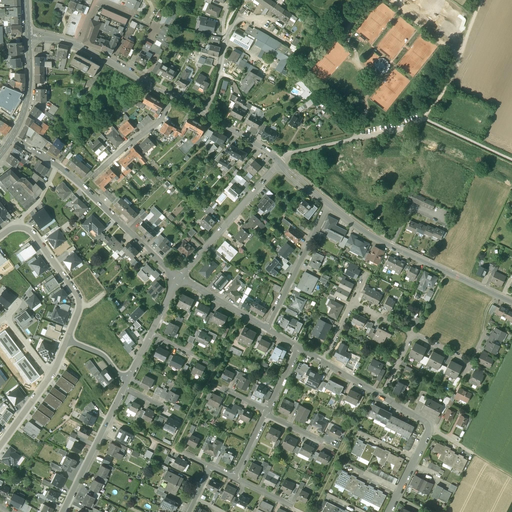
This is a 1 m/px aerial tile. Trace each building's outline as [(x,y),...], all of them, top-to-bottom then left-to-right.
[(79,4),(70,1),(67,0),(65,0),(61,6),(61,7),(64,7),(65,7),(67,8),(66,11),(72,14),(73,11),(73,10),(76,11),(81,13),(82,9),(80,9),(82,5),(79,5),(79,4)] [(137,1),(134,0),(127,0),(125,6),(133,9),(137,1)] [(274,2),(270,0),(260,0),(259,2),(266,7),(269,9),(274,2)] [(274,2),(269,9),(272,12),(277,4),(274,2)] [(210,5),(209,4),(205,12),(217,17),(221,9),(210,5)] [(280,6),(277,4),(272,12),(280,17),(285,10),(280,6)] [(20,7),(11,8),(11,11),(10,12),(10,11),(6,11),(6,12),(3,12),(3,16),(3,17),(14,16),(20,16),(20,7)] [(128,19),(100,7),(94,21),(101,23),(102,23),(112,27),(116,29),(113,35),(115,36),(120,38),(128,19)] [(292,15),(285,10),(280,17),(280,18),(287,22),(292,15)] [(166,23),(172,25),(175,15),(170,13),(166,23)] [(298,19),(292,15),(287,22),(286,23),(287,24),(290,20),(292,21),(292,20),(295,22),(295,23),(298,19)] [(20,16),(14,16),(14,19),(10,20),(10,24),(20,23),(20,16)] [(91,19),(83,43),(93,47),(101,50),(104,44),(96,41),(95,41),(99,30),(102,23),(94,21),(91,19)] [(206,21),(203,20),(203,21),(201,29),(213,32),(215,23),(206,21)] [(112,27),(102,23),(101,23),(102,23),(99,30),(110,34),(112,27)] [(20,25),(10,26),(11,34),(17,33),(18,35),(21,35),(20,25)] [(171,29),(164,26),(154,45),(157,46),(160,48),(164,41),(171,29)] [(258,39),(265,44),(269,37),(265,35),(266,33),(263,32),(261,32),(255,28),(254,30),(251,28),(250,30),(248,28),(245,32),(249,34),(255,38),(258,39)] [(246,36),(245,39),(234,33),(230,39),(248,49),(254,40),(248,37),(246,36)] [(277,42),(269,37),(265,44),(273,48),(277,42)] [(265,44),(258,39),(255,45),(262,49),(265,44)] [(110,42),(106,40),(104,44),(101,50),(112,55),(116,45),(112,43),(110,42)] [(126,41),(120,52),(122,53),(123,54),(125,56),(127,55),(128,52),(129,50),(130,50),(133,44),(132,44),(133,42),(128,40),(127,41),(126,41)] [(283,45),(277,42),(273,48),(278,51),(288,57),(292,50),(287,47),(288,46),(284,44),(283,45)] [(22,43),(8,43),(9,56),(15,55),(23,54),(22,43)] [(147,50),(143,47),(140,53),(149,58),(146,62),(148,62),(152,55),(152,54),(153,52),(154,52),(157,46),(154,45),(152,44),(149,49),(147,50)] [(273,48),(265,44),(262,49),(265,52),(275,57),(278,51),(273,48)] [(221,48),(211,45),(210,51),(209,54),(218,57),(221,48)] [(240,54),(234,51),(229,60),(232,62),(238,65),(241,60),(238,58),(240,54)] [(288,57),(278,51),(275,57),(281,60),(275,70),(285,75),(287,72),(282,69),(289,57),(288,57)] [(100,66),(76,53),(70,64),(94,77),(98,69),(99,69),(100,66)] [(149,58),(140,53),(136,60),(144,65),(146,62),(149,58)] [(42,57),(34,57),(34,65),(43,67),(44,67),(44,62),(44,57),(42,57)] [(15,59),(9,59),(9,60),(10,65),(12,65),(12,68),(13,69),(14,69),(16,68),(21,68),(21,64),(19,64),(19,59),(15,59)] [(379,59),(375,64),(377,65),(373,70),(373,71),(378,75),(379,75),(380,73),(380,72),(382,72),(388,64),(388,63),(383,59),(379,59)] [(241,60),(238,65),(240,66),(244,68),(247,63),(241,60)] [(238,65),(232,62),(229,66),(236,70),(238,65)] [(255,67),(247,63),(244,68),(252,72),(255,67)] [(177,72),(162,64),(157,72),(172,80),(177,72)] [(43,67),(34,65),(34,75),(43,75),(43,67)] [(246,77),(242,82),(244,83),(240,89),(246,93),(254,83),(256,85),(262,79),(250,72),(246,77)] [(207,77),(200,73),(195,82),(196,83),(193,87),(198,90),(199,87),(205,91),(209,83),(205,81),(207,77)] [(24,74),(14,74),(14,81),(15,81),(24,84),(24,74)] [(43,75),(34,75),(34,83),(43,83),(43,75)] [(186,77),(183,75),(178,84),(185,88),(188,81),(185,79),(186,77)] [(24,84),(15,81),(13,87),(19,88),(19,89),(19,92),(23,94),(24,84)] [(312,92),(305,85),(302,88),(306,91),(304,94),(305,96),(304,97),(306,99),(312,92)] [(46,89),(36,89),(35,101),(40,101),(40,103),(46,103),(46,89)] [(156,99),(148,94),(143,103),(145,105),(146,104),(152,107),(156,99)] [(238,97),(232,94),(230,100),(235,103),(238,97)] [(244,101),(238,97),(235,103),(233,106),(234,106),(237,107),(239,104),(242,105),(244,101)] [(165,104),(156,99),(152,107),(158,111),(157,111),(160,113),(165,104)] [(41,112),(34,106),(29,113),(36,118),(41,112)] [(237,107),(234,106),(232,111),(230,114),(235,117),(240,109),(237,107)] [(256,118),(260,110),(257,108),(255,111),(252,110),(247,118),(248,119),(251,115),(256,118)] [(245,112),(240,109),(235,117),(241,120),(245,112)] [(47,112),(46,111),(44,114),(51,119),(53,116),(47,112)] [(256,118),(251,115),(248,119),(246,123),(249,124),(252,126),(256,118)] [(299,118),(294,116),(290,124),(297,128),(300,122),(301,120),(299,118)] [(40,129),(32,123),(33,120),(28,117),(24,124),(34,131),(38,134),(41,136),(47,129),(48,130),(48,129),(47,128),(48,127),(44,124),(40,129)] [(189,117),(184,127),(186,128),(187,127),(193,130),(197,122),(189,117)] [(256,118),(252,126),(257,129),(261,121),(257,118),(256,118)] [(128,121),(119,129),(122,132),(125,136),(134,128),(128,121)] [(174,127),(165,122),(160,131),(168,136),(172,129),(173,130),(174,127)] [(206,127),(197,122),(193,130),(199,134),(198,135),(200,136),(206,127)] [(5,135),(11,128),(4,123),(1,128),(0,128),(0,132),(4,136),(5,135)] [(34,131),(25,125),(21,131),(26,134),(30,137),(34,131)] [(267,127),(263,125),(257,134),(262,136),(267,127)] [(257,129),(252,126),(249,130),(249,131),(255,134),(258,129),(257,129)] [(119,133),(114,127),(111,129),(113,131),(117,136),(119,134),(119,133)] [(277,132),(267,127),(262,136),(272,141),(275,136),(276,136),(277,135),(277,133),(277,132)] [(213,133),(208,130),(205,135),(206,136),(209,138),(209,137),(210,138),(213,133)] [(221,134),(215,130),(213,133),(210,138),(212,139),(216,141),(221,134)] [(26,134),(21,131),(18,137),(23,140),(25,137),(26,134)] [(113,131),(108,136),(116,146),(122,141),(117,136),(113,131)] [(41,136),(38,134),(31,145),(41,150),(48,141),(41,136)] [(221,134),(216,141),(219,143),(220,144),(222,145),(223,144),(227,137),(221,134)] [(100,137),(89,146),(94,152),(98,148),(100,150),(104,147),(102,145),(103,145),(101,143),(103,141),(100,137)] [(57,138),(53,145),(60,151),(64,144),(57,138)] [(148,138),(139,145),(143,149),(146,152),(154,145),(148,138)] [(217,148),(214,144),(207,149),(211,154),(217,148)] [(14,145),(11,151),(14,153),(17,155),(19,152),(21,153),(22,150),(14,145)] [(53,145),(48,151),(56,157),(60,151),(53,145)] [(239,149),(233,146),(232,145),(230,145),(230,147),(229,149),(228,148),(226,151),(231,154),(230,156),(232,157),(234,158),(239,149)] [(133,147),(126,154),(132,161),(137,156),(138,157),(140,155),(133,147)] [(244,152),(239,149),(234,158),(236,159),(238,160),(239,158),(243,160),(245,156),(246,155),(247,155),(247,154),(246,153),(245,152),(244,152)] [(215,160),(219,162),(221,159),(224,154),(221,153),(215,160)] [(12,156),(9,154),(5,161),(13,167),(16,162),(18,163),(19,162),(17,160),(15,158),(12,156)] [(126,154),(118,160),(125,168),(127,167),(127,166),(132,161),(126,154)] [(81,162),(75,157),(69,164),(75,169),(81,162)] [(250,165),(247,169),(254,175),(261,167),(254,161),(250,165)] [(81,162),(75,169),(84,177),(85,175),(89,170),(90,170),(81,162)] [(40,164),(36,170),(44,175),(48,169),(40,164)] [(110,168),(103,175),(109,182),(114,177),(115,178),(117,176),(110,168)] [(10,169),(0,176),(0,180),(2,184),(8,179),(13,184),(15,182),(18,179),(19,179),(10,169)] [(245,177),(249,181),(254,176),(249,172),(245,177)] [(235,178),(243,185),(247,181),(238,174),(235,178)] [(109,182),(103,175),(95,181),(102,189),(104,187),(104,186),(109,182)] [(13,184),(8,179),(2,184),(5,187),(9,191),(12,194),(22,206),(32,196),(20,185),(15,182),(13,184)] [(24,180),(21,183),(20,185),(32,196),(34,198),(42,190),(35,184),(32,188),(24,180)] [(62,182),(56,188),(59,191),(61,194),(59,196),(63,200),(72,192),(62,182)] [(233,184),(228,190),(236,197),(241,191),(236,186),(233,184)] [(7,193),(3,197),(6,200),(12,194),(9,191),(7,193)] [(436,203),(413,193),(412,195),(435,205),(436,203)] [(264,198),(258,206),(264,211),(270,204),(272,205),(274,202),(265,195),(263,197),(264,198)] [(435,205),(412,195),(410,200),(432,211),(435,205)] [(32,196),(22,206),(26,211),(37,200),(34,198),(32,196)] [(89,208),(79,198),(73,204),(74,205),(78,209),(75,213),(79,217),(89,208)] [(129,206),(121,198),(114,205),(123,213),(129,206)] [(299,207),(304,212),(306,213),(311,206),(304,200),(299,207)] [(0,222),(10,215),(0,202),(0,222)] [(304,212),(302,214),(309,219),(318,208),(313,204),(311,206),(306,213),(304,212)] [(137,214),(129,206),(123,213),(131,221),(137,214)] [(210,206),(205,212),(208,215),(209,216),(214,210),(210,206)] [(162,214),(154,207),(150,211),(154,215),(149,219),(146,223),(151,227),(154,223),(159,218),(162,214)] [(43,209),(37,213),(46,224),(51,220),(46,213),(43,209)] [(141,215),(139,217),(142,220),(148,215),(145,211),(141,215)] [(40,228),(46,224),(37,213),(32,217),(40,228)] [(106,228),(92,215),(83,225),(88,230),(91,226),(99,234),(100,234),(102,232),(106,228)] [(208,215),(200,223),(209,230),(216,222),(209,216),(208,215)] [(254,215),(246,223),(250,227),(253,229),(257,225),(261,227),(263,224),(260,221),(260,220),(254,215)] [(338,220),(328,215),(325,220),(328,222),(333,224),(336,225),(338,220)] [(159,218),(154,223),(157,226),(162,220),(159,218)] [(291,224),(284,218),(282,221),(289,227),(291,224)] [(146,223),(144,221),(138,227),(144,233),(151,227),(146,223)] [(414,223),(410,221),(408,226),(407,228),(415,232),(416,230),(418,226),(414,224),(414,223)] [(333,224),(328,222),(325,227),(325,228),(330,230),(331,230),(333,224)] [(423,225),(419,223),(418,226),(416,230),(423,234),(424,232),(426,228),(422,226),(423,225)] [(336,225),(333,224),(331,230),(330,230),(327,236),(340,243),(343,237),(344,237),(347,231),(336,225)] [(243,225),(240,227),(242,229),(248,234),(250,232),(248,230),(243,225)] [(431,228),(427,226),(426,228),(424,232),(432,236),(433,235),(435,230),(431,228)] [(153,229),(151,227),(144,233),(151,240),(156,235),(157,233),(153,229)] [(299,239),(302,236),(291,227),(285,234),(296,242),(297,242),(298,242),(299,240),(299,239)] [(196,232),(191,228),(187,232),(187,233),(192,237),(196,232)] [(440,230),(436,228),(435,230),(433,235),(441,239),(442,236),(444,232),(440,231),(440,230)] [(242,229),(235,238),(237,240),(241,243),(241,242),(246,236),(248,234),(242,229)] [(56,247),(66,241),(58,230),(47,238),(53,246),(54,245),(56,247)] [(99,234),(96,237),(98,240),(104,234),(102,232),(100,234),(99,234)] [(192,237),(187,233),(183,237),(188,241),(192,237)] [(357,237),(351,234),(348,239),(347,242),(353,245),(357,238),(357,237)] [(120,242),(114,236),(110,239),(106,243),(107,244),(112,249),(113,250),(117,245),(120,242)] [(343,237),(340,243),(338,246),(343,248),(347,242),(348,239),(344,237),(343,237)] [(369,244),(357,238),(353,245),(351,249),(352,251),(354,252),(355,251),(356,250),(360,252),(359,253),(360,255),(362,256),(363,255),(369,244)] [(167,244),(164,241),(163,241),(159,247),(165,253),(170,247),(167,244)] [(184,241),(177,248),(187,257),(194,249),(184,241)] [(226,241),(217,251),(221,253),(222,251),(231,259),(237,251),(226,241)] [(134,248),(129,242),(124,248),(122,249),(123,249),(120,252),(118,254),(122,259),(127,254),(134,248)] [(282,255),(285,258),(293,249),(287,243),(279,253),(282,255)] [(19,253),(24,260),(35,252),(30,245),(22,251),(19,253)] [(383,252),(374,247),(371,254),(372,255),(370,259),(375,262),(375,261),(379,262),(380,258),(381,255),(382,255),(383,253),(383,252)] [(134,248),(127,254),(132,259),(134,258),(139,252),(134,248)] [(70,256),(63,261),(69,270),(81,262),(75,253),(73,251),(69,254),(70,256)] [(315,252),(308,265),(318,270),(321,263),(324,257),(315,252)] [(394,258),(390,256),(386,264),(389,266),(388,268),(392,270),(393,268),(397,260),(398,259),(394,257),(394,258)] [(34,257),(27,262),(29,265),(31,265),(37,260),(34,257)] [(37,260),(31,265),(38,275),(48,269),(40,258),(37,260)] [(279,261),(275,258),(271,262),(272,263),(270,265),(269,264),(265,268),(269,272),(270,271),(275,276),(278,272),(277,271),(281,267),(282,265),(278,262),(279,261)] [(217,265),(210,259),(206,264),(206,265),(200,273),(206,278),(217,265)] [(289,266),(282,260),(280,262),(279,261),(278,262),(282,265),(281,267),(285,270),(289,266)] [(401,262),(397,260),(393,268),(396,270),(395,272),(399,274),(405,262),(402,261),(401,262)] [(154,271),(147,264),(137,274),(138,274),(138,273),(145,280),(145,281),(149,277),(151,274),(152,275),(155,272),(154,271)] [(356,269),(348,266),(348,267),(349,268),(346,273),(351,275),(352,277),(353,277),(355,278),(357,274),(359,273),(358,272),(359,271),(356,269)] [(483,267),(480,266),(476,274),(484,277),(487,269),(483,267)] [(415,269),(411,267),(407,275),(410,277),(409,279),(413,281),(415,277),(419,269),(416,268),(415,269)] [(160,274),(156,270),(154,271),(155,272),(152,275),(156,278),(160,274)] [(437,278),(425,272),(420,282),(421,282),(418,289),(424,291),(426,286),(428,286),(433,288),(437,278)] [(496,272),(495,272),(493,276),(491,281),(502,286),(506,277),(496,272)] [(306,273),(305,273),(302,279),(300,283),(301,284),(301,286),(301,287),(302,287),(301,289),(310,294),(310,293),(317,280),(317,279),(314,277),(309,275),(309,274),(306,273)] [(228,281),(221,274),(211,283),(211,284),(212,283),(219,290),(218,291),(219,291),(223,287),(223,286),(225,284),(228,281)] [(59,284),(54,277),(53,278),(46,282),(43,285),(48,292),(59,284)] [(345,280),(342,279),(342,280),(340,283),(341,284),(339,287),(349,292),(353,284),(345,280)] [(233,285),(226,293),(235,301),(240,295),(235,291),(241,284),(237,281),(233,285)] [(157,282),(153,286),(148,291),(153,296),(156,293),(157,294),(163,288),(157,282)] [(34,295),(31,291),(33,289),(31,286),(26,292),(30,298),(34,295)] [(349,292),(339,287),(338,291),(337,291),(335,293),(335,295),(337,296),(345,300),(346,300),(349,292)] [(368,287),(367,287),(364,294),(362,299),(365,300),(366,299),(370,301),(374,292),(371,290),(372,289),(368,287)] [(67,296),(62,289),(61,290),(54,295),(51,297),(54,301),(57,299),(59,302),(67,296)] [(0,302),(4,305),(7,307),(14,299),(7,293),(4,291),(0,295),(0,302)] [(379,293),(375,291),(374,292),(370,301),(369,302),(373,304),(373,303),(377,305),(382,295),(379,294),(379,293)] [(194,300),(182,294),(177,305),(189,311),(194,300)] [(295,294),(294,294),(293,297),(292,297),(291,297),(290,297),(290,298),(290,299),(290,300),(292,301),(288,309),(287,308),(285,312),(293,315),(296,309),(300,311),(305,300),(298,297),(299,295),(295,294)] [(26,301),(31,308),(39,302),(34,295),(30,298),(26,301)] [(392,299),(388,297),(382,309),(386,311),(386,309),(390,311),(395,302),(392,300),(392,299)] [(252,302),(246,298),(242,305),(248,309),(249,308),(252,302)] [(123,305),(126,308),(131,302),(127,299),(123,305)] [(334,302),(330,300),(327,305),(332,307),(328,315),(336,319),(342,306),(334,302)] [(260,305),(253,301),(252,302),(249,308),(256,312),(260,305)] [(210,308),(199,302),(194,313),(205,318),(206,317),(208,311),(210,308)] [(61,305),(59,310),(67,313),(70,306),(65,304),(61,305)] [(267,309),(260,305),(256,312),(263,316),(267,309)] [(508,310),(502,307),(502,306),(501,305),(499,308),(496,314),(501,316),(502,315),(505,316),(508,311),(508,310)] [(139,307),(130,316),(135,321),(138,318),(138,317),(143,311),(144,312),(139,307)] [(55,308),(51,319),(64,324),(69,313),(67,313),(59,310),(55,308)] [(25,310),(14,318),(22,329),(26,326),(25,325),(32,319),(30,317),(25,310)] [(228,317),(216,311),(214,314),(211,319),(211,320),(223,326),(228,317)] [(363,318),(359,316),(359,315),(356,314),(356,313),(351,322),(362,327),(366,319),(366,318),(366,319),(363,318),(363,317),(363,318)] [(416,319),(411,317),(409,322),(416,326),(419,321),(416,319)] [(291,318),(289,321),(283,318),(279,325),(286,328),(285,330),(292,333),(298,321),(291,318)] [(334,321),(328,318),(326,323),(330,325),(330,326),(331,326),(334,321)] [(307,322),(301,319),(297,326),(303,329),(307,322)] [(326,323),(320,321),(314,334),(325,340),(331,326),(330,326),(330,325),(326,323)] [(178,326),(170,322),(165,332),(170,335),(173,336),(178,326)] [(49,325),(44,336),(57,341),(60,333),(60,332),(54,330),(55,327),(49,325)] [(391,331),(379,325),(375,334),(373,338),(378,340),(379,339),(383,341),(386,335),(388,336),(391,331)] [(257,334),(245,328),(238,340),(250,346),(257,334)] [(495,328),(492,334),(492,333),(491,335),(496,338),(502,340),(504,336),(503,335),(504,332),(495,328)] [(132,335),(128,329),(121,334),(126,341),(125,341),(124,342),(125,344),(126,345),(126,344),(128,347),(129,347),(131,349),(134,347),(132,344),(137,341),(136,340),(132,335)] [(0,341),(9,335),(5,330),(0,333),(0,341)] [(206,333),(201,330),(200,332),(198,336),(196,340),(207,345),(210,339),(211,338),(207,336),(205,335),(206,333)] [(214,341),(217,335),(210,331),(207,336),(211,338),(210,339),(214,341)] [(12,341),(9,335),(0,341),(0,342),(4,347),(12,341)] [(195,338),(190,335),(187,341),(192,344),(195,338)] [(262,338),(257,347),(267,352),(269,348),(272,342),(265,339),(264,340),(262,338)] [(16,346),(12,341),(4,347),(8,352),(16,346)] [(494,343),(488,341),(487,342),(488,343),(485,349),(494,353),(495,350),(497,351),(499,346),(494,343)] [(50,345),(42,342),(40,348),(42,348),(40,353),(42,354),(42,355),(50,359),(55,347),(50,345)] [(350,354),(344,351),(347,346),(341,343),(335,355),(338,357),(337,359),(344,362),(345,360),(347,362),(350,354)] [(426,349),(415,343),(409,355),(420,361),(423,355),(426,349)] [(128,347),(126,344),(126,345),(123,346),(129,353),(132,351),(131,349),(129,347),(128,347)] [(284,348),(278,345),(272,357),(283,363),(285,359),(283,358),(280,356),(281,354),(284,348)] [(20,351),(16,346),(8,352),(11,358),(13,356),(20,351)] [(162,349),(158,347),(154,355),(159,358),(159,357),(165,360),(169,352),(163,349),(162,349)] [(242,352),(232,347),(229,352),(240,357),(242,352)] [(444,357),(433,351),(429,358),(427,363),(438,369),(441,364),(444,357)] [(488,354),(483,351),(478,362),(485,365),(486,364),(490,366),(493,360),(487,356),(488,354)] [(28,361),(24,356),(17,361),(15,362),(19,368),(28,361)] [(184,361),(174,356),(173,356),(170,364),(180,369),(184,361)] [(384,365),(373,359),(368,369),(378,374),(376,379),(380,381),(385,371),(381,369),(384,365)] [(462,366),(450,360),(447,367),(444,372),(456,378),(457,376),(462,366)] [(32,366),(28,361),(19,368),(23,373),(32,366)] [(206,368),(197,363),(195,366),(192,373),(195,374),(196,372),(202,375),(206,368)] [(299,363),(295,371),(299,373),(304,365),(299,363)] [(309,366),(304,364),(304,365),(299,373),(303,375),(300,381),(306,384),(310,376),(307,374),(309,369),(311,370),(311,368),(308,367),(309,366)] [(36,371),(32,366),(23,373),(27,378),(36,371)] [(228,370),(224,368),(220,376),(229,380),(233,372),(228,370)] [(100,373),(96,376),(97,376),(100,380),(100,381),(102,379),(107,385),(114,379),(105,369),(100,373)] [(311,370),(309,369),(307,374),(310,376),(306,384),(316,390),(323,376),(311,370)] [(476,372),(474,371),(469,382),(477,385),(479,382),(480,382),(483,376),(482,375),(483,372),(477,369),(476,372)] [(40,377),(36,371),(27,378),(31,383),(40,377)] [(72,386),(76,380),(69,375),(65,372),(61,377),(72,386)] [(250,381),(243,377),(243,375),(242,374),(239,380),(240,380),(237,386),(246,390),(250,381)] [(154,379),(145,375),(139,386),(149,390),(150,388),(151,387),(150,387),(154,379)] [(67,391),(72,386),(61,377),(56,383),(61,387),(67,391)] [(327,384),(325,383),(324,387),(333,391),(337,383),(330,380),(327,384)] [(406,385),(398,381),(393,392),(405,398),(407,393),(403,391),(406,385)] [(344,387),(337,383),(333,391),(340,395),(344,387)] [(267,389),(259,385),(254,394),(263,399),(263,398),(267,389)] [(20,386),(17,389),(22,396),(26,394),(20,386)] [(154,393),(160,396),(163,390),(157,387),(154,393)] [(163,390),(160,396),(165,399),(168,393),(166,392),(167,389),(164,387),(163,390)] [(60,402),(64,396),(57,392),(53,388),(48,394),(60,402)] [(456,395),(454,398),(455,398),(459,400),(460,398),(467,402),(471,394),(459,388),(456,395)] [(8,397),(14,405),(24,398),(22,396),(17,389),(12,392),(13,393),(8,397)] [(270,390),(267,389),(263,398),(268,401),(272,393),(269,391),(270,390)] [(168,393),(165,399),(174,404),(179,395),(170,390),(168,393)] [(361,395),(350,390),(347,396),(346,398),(353,402),(352,403),(356,405),(358,401),(361,395)] [(56,408),(60,402),(48,394),(44,400),(49,403),(56,408)] [(223,399),(213,394),(208,402),(218,406),(218,407),(220,404),(223,399)] [(450,399),(446,397),(443,402),(443,406),(442,408),(445,410),(447,404),(450,400),(450,399)] [(435,402),(427,398),(424,403),(421,410),(429,414),(435,402)] [(294,404),(284,399),(278,411),(286,414),(287,412),(290,414),(292,408),(293,407),(294,404)] [(140,405),(133,402),(129,409),(137,412),(137,413),(139,408),(140,405)] [(443,406),(435,402),(429,414),(437,418),(442,408),(443,406)] [(8,406),(6,409),(12,413),(14,410),(9,404),(8,406)] [(227,407),(223,415),(233,420),(236,413),(239,407),(234,404),(231,410),(227,407)] [(48,419),(52,413),(45,408),(41,405),(36,410),(48,419)] [(380,408),(375,405),(372,411),(369,416),(375,419),(380,408)] [(310,410),(301,406),(299,411),(300,412),(296,419),(303,423),(310,410)] [(386,411),(380,408),(375,419),(381,422),(386,411)] [(0,416),(0,418),(1,419),(5,422),(6,423),(13,414),(12,413),(6,409),(1,416),(0,416)] [(147,409),(146,412),(145,412),(143,418),(151,422),(154,416),(155,413),(147,409)] [(449,409),(448,409),(447,411),(444,417),(451,420),(455,412),(449,409)] [(43,425),(48,419),(36,410),(32,416),(37,420),(43,425)] [(253,414),(245,410),(242,416),(240,419),(248,423),(253,414)] [(386,411),(381,422),(387,425),(391,415),(392,413),(386,411)] [(81,415),(79,419),(92,426),(96,417),(87,413),(85,417),(81,415)] [(322,416),(318,414),(313,425),(319,428),(318,430),(322,432),(327,423),(321,420),(322,416)] [(397,418),(391,415),(387,425),(386,426),(392,429),(397,418)] [(462,416),(461,415),(460,418),(457,424),(464,427),(468,419),(462,416)] [(164,419),(159,416),(156,422),(161,425),(164,419)] [(172,419),(169,417),(167,420),(164,427),(174,433),(179,423),(172,419)] [(403,421),(397,418),(392,429),(397,432),(403,421)] [(409,424),(403,421),(397,432),(403,435),(409,424)] [(34,439),(40,430),(33,425),(29,422),(22,431),(34,439)] [(337,427),(330,424),(328,428),(330,429),(328,434),(337,439),(340,431),(336,429),(337,427)] [(414,427),(409,424),(403,435),(409,438),(410,435),(412,432),(414,427)] [(80,427),(78,430),(79,431),(77,434),(85,438),(89,431),(80,427)] [(281,432),(271,427),(266,437),(276,442),(277,440),(281,432)] [(132,435),(119,428),(115,437),(127,444),(132,435)] [(195,437),(191,435),(188,443),(196,447),(200,439),(196,437),(195,437)] [(287,435),(281,446),(292,452),(293,451),(295,446),(298,440),(294,438),(294,439),(287,435)] [(358,439),(353,450),(357,453),(356,455),(361,457),(362,455),(366,446),(362,444),(363,442),(358,439)] [(213,446),(208,444),(205,451),(204,451),(215,457),(218,451),(222,443),(216,440),(213,446)] [(77,443),(74,442),(70,449),(78,453),(82,445),(77,443)] [(447,447),(437,442),(433,449),(443,453),(440,459),(444,462),(450,449),(451,448),(447,446),(447,447)] [(117,446),(112,443),(107,453),(116,457),(120,447),(117,446)] [(314,448),(303,443),(301,448),(299,452),(309,457),(310,458),(312,454),(314,448)] [(372,446),(367,444),(366,446),(362,455),(366,457),(365,459),(370,461),(374,453),(375,450),(371,448),(372,446)] [(116,457),(115,457),(121,460),(125,450),(123,449),(120,447),(116,457)] [(387,452),(377,447),(375,450),(374,453),(383,458),(380,464),(384,466),(391,453),(391,452),(387,451),(387,452)] [(2,458),(3,459),(11,463),(14,465),(20,457),(14,453),(9,449),(2,458)] [(455,452),(450,449),(444,461),(449,463),(448,465),(452,467),(453,465),(458,456),(454,454),(455,452)] [(153,453),(147,450),(144,456),(150,459),(153,453)] [(225,451),(225,450),(222,455),(224,456),(222,460),(230,464),(232,460),(233,461),(236,456),(225,451)] [(321,451),(317,460),(318,458),(323,461),(322,462),(327,465),(331,456),(321,451)] [(400,458),(391,453),(387,460),(397,464),(394,470),(398,472),(404,459),(401,457),(400,458)] [(464,456),(459,454),(458,456),(453,465),(458,468),(457,470),(462,472),(467,461),(463,459),(464,456)] [(72,459),(66,456),(61,467),(70,472),(72,469),(73,469),(74,466),(76,461),(72,459)] [(112,458),(106,456),(103,462),(108,465),(112,458)] [(187,462),(177,457),(172,466),(182,471),(187,462)] [(61,467),(51,462),(49,466),(59,471),(61,467)] [(261,467),(252,463),(247,474),(253,477),(253,475),(257,477),(262,468),(261,467)] [(106,467),(101,465),(97,474),(103,477),(105,478),(110,470),(110,469),(106,467)] [(169,484),(168,484),(165,489),(165,490),(176,495),(182,481),(179,479),(180,477),(167,471),(164,479),(170,482),(169,484)] [(348,473),(343,471),(340,475),(337,482),(342,484),(341,486),(345,488),(346,486),(351,477),(347,475),(348,473)] [(56,473),(51,483),(61,488),(66,478),(56,473)] [(268,474),(267,474),(266,478),(264,482),(274,487),(275,487),(278,480),(268,474)] [(351,477),(346,486),(350,489),(349,491),(354,493),(354,492),(360,481),(356,480),(357,477),(352,475),(351,477)] [(424,480),(418,477),(418,478),(414,486),(413,487),(419,490),(424,480)] [(100,482),(94,479),(89,489),(95,492),(98,493),(102,483),(100,482)] [(220,485),(210,480),(207,487),(217,492),(220,485)] [(295,485),(285,480),(282,487),(285,489),(283,492),(290,495),(295,485)] [(430,483),(424,480),(419,490),(426,493),(426,492),(430,484),(430,483)] [(365,483),(360,481),(354,492),(359,494),(358,496),(362,498),(363,496),(368,487),(364,485),(365,483)] [(1,485),(0,484),(0,485),(0,494),(4,496),(5,492),(6,493),(9,488),(1,485)] [(237,489),(227,484),(220,497),(226,500),(227,498),(231,500),(233,496),(237,489)] [(457,487),(451,484),(448,491),(451,493),(452,492),(454,493),(457,487)] [(374,488),(369,485),(368,487),(363,496),(368,499),(367,501),(371,503),(372,501),(377,492),(373,490),(374,488)] [(448,491),(442,489),(443,488),(437,485),(432,496),(438,499),(438,498),(447,503),(451,493),(448,491)] [(58,494),(50,490),(49,491),(47,496),(46,497),(54,501),(58,494)] [(308,494),(301,491),(302,491),(301,490),(297,499),(298,498),(301,500),(301,501),(306,503),(308,499),(307,498),(309,494),(308,494)] [(377,492),(372,501),(377,503),(376,505),(380,507),(386,496),(382,494),(383,492),(378,490),(377,492)] [(13,493),(8,502),(16,505),(16,506),(21,497),(13,493)] [(93,497),(87,494),(82,503),(91,507),(95,498),(93,497)] [(239,499),(237,502),(237,503),(246,506),(249,499),(241,495),(239,499)] [(21,497),(16,506),(16,505),(15,507),(21,510),(25,503),(26,500),(21,497)] [(177,502),(168,498),(165,502),(162,501),(160,506),(166,509),(167,509),(172,511),(174,510),(176,510),(178,505),(177,502)] [(270,511),(273,506),(262,501),(258,510),(256,511),(270,511)] [(327,502),(322,511),(333,511),(335,508),(332,506),(332,505),(327,502)]
